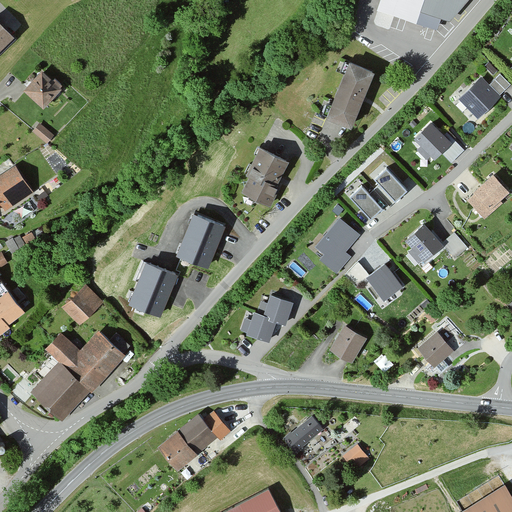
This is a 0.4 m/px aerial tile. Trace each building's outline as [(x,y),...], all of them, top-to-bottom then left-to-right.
[(421,0),(380,0),(378,6),(416,18),(421,0)] [(0,51),(14,38),(0,23),(0,51)] [(348,58),(324,115),(350,125),(373,69),(348,58)] [(500,70),(488,81),(497,92),(509,81),(500,70)] [(42,71),(24,92),(44,109),(62,88),(42,71)] [(481,73),(458,95),(477,115),(500,94),(497,92),(488,81),(481,73)] [(429,118),(412,135),(418,142),(415,146),(425,156),(429,152),(433,156),(450,140),(429,118)] [(48,140),(55,131),(39,119),(32,128),(48,140)] [(452,138),(442,149),(450,158),(461,148),(452,138)] [(247,174),(240,188),(269,202),(278,183),(274,182),(286,158),(257,143),(243,172),(247,174)] [(0,170),(0,199),(28,185),(16,162),(0,170)] [(385,165),(373,176),(393,197),(406,186),(385,165)] [(492,172),(465,196),(483,216),(504,198),(502,196),(508,190),(492,172)] [(361,182),(348,194),(368,215),(381,204),(361,182)] [(359,230),(338,213),(313,243),(322,250),(317,256),(335,270),(350,252),(344,248),(359,230)] [(193,215),(176,258),(208,270),(224,227),(193,215)] [(423,220),(404,237),(410,244),(407,247),(418,259),(421,256),(423,259),(442,242),(423,220)] [(454,228),(441,239),(452,252),(464,242),(454,228)] [(384,260),(364,275),(382,298),(401,284),(384,260)] [(145,263),(128,307),(162,319),(178,275),(145,263)] [(85,283),(62,304),(77,320),(100,299),(85,283)] [(0,323),(21,307),(5,286),(0,290),(0,323)] [(268,291),(261,312),(268,314),(267,317),(274,320),(284,323),(292,299),(268,291)] [(261,312),(251,309),(249,316),(243,314),(239,327),(245,329),(244,332),(268,340),(274,320),(267,317),(268,314),(261,312)] [(365,334),(343,321),(327,347),(349,360),(365,334)] [(59,329),(44,345),(58,359),(31,387),(63,418),(127,352),(98,324),(77,346),(59,329)] [(436,327),(415,343),(431,363),(452,347),(436,327)] [(198,411),(160,443),(178,465),(215,434),(219,439),(230,430),(215,412),(206,420),(198,411)] [(310,411),(284,433),(297,448),(323,426),(310,411)] [(356,440),(341,451),(348,461),(364,450),(356,440)] [(511,511),(511,494),(504,482),(454,511),(511,511)] [(282,511),(269,485),(215,511),(282,511)]
